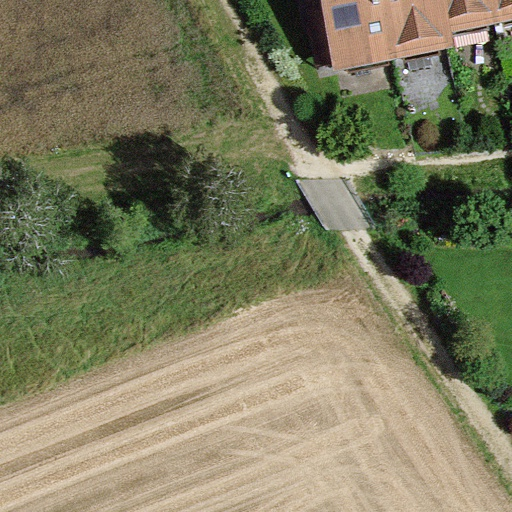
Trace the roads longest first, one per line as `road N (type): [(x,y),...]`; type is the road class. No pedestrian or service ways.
road 1 (track): [(511,473),(315,171)]
road 2 (track): [(315,171),(215,0)]
